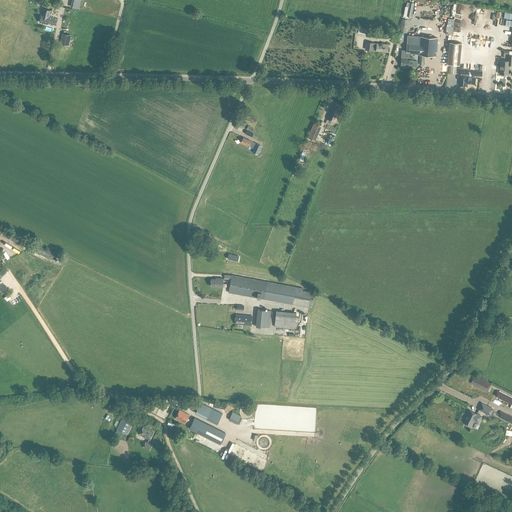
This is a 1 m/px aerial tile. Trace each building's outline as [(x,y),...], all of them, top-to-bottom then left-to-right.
[(81,2),(72,0),(71,0),(70,7),(79,9),(81,2)] [(43,9),(42,14),(40,22),(48,24),(56,26),(57,19),(49,17),(51,11),(43,9)] [(71,35),(63,33),(61,44),(68,45),(71,35)] [(407,44),(406,53),(410,53),(419,54),(436,56),(437,38),(408,35),(407,44)] [(377,43),(374,43),(366,42),(365,50),(373,51),(373,50),(376,51),(387,52),(388,45),(377,43)] [(450,42),(447,64),(449,64),(449,73),(456,74),(456,65),(459,65),(462,43),(450,42)] [(402,58),(401,66),(412,66),(413,58),(409,58),(410,53),(406,53),(405,58),(402,58)] [(511,55),(508,55),(508,61),(501,60),(500,74),(508,75),(509,65),(511,65),(511,55)] [(460,75),(460,76),(459,85),(467,86),(467,84),(468,77),(468,75),(469,70),(460,69),(460,74),(460,75)] [(341,109),(333,105),(327,119),(335,122),(341,109)] [(241,118),(256,123),(257,119),(243,114),(241,118)] [(241,130),(244,122),(239,120),(236,128),(241,130)] [(314,123),(307,137),(315,140),(321,126),(314,123)] [(251,141),(251,142),(243,138),(241,143),(249,146),(254,148),(252,152),(258,154),(262,146),(256,143),(251,141)] [(31,250),(50,259),(53,252),(34,243),(31,250)] [(232,275),(231,279),(228,293),(309,307),(312,292),(303,290),(303,288),(232,275)] [(223,287),(223,281),(223,278),(218,278),(218,279),(211,279),(211,286),(223,287)] [(270,328),(271,311),(257,310),(256,327),(270,328)] [(281,320),(282,311),(276,310),(275,327),(295,329),(295,321),(281,320)] [(251,325),(252,316),(236,314),(236,324),(251,325)] [(475,376),(472,380),(489,389),(491,384),(475,376)] [(511,397),(497,390),(495,396),(511,404),(511,397)] [(195,413),(217,424),(223,414),(200,403),(195,413)] [(478,410),(490,416),(494,409),(482,403),(478,410)] [(190,415),(180,410),(176,418),(185,423),(190,415)] [(477,414),(469,410),(466,415),(462,422),(471,426),(474,420),(476,420),(475,421),(478,422),(481,416),(477,414)] [(511,423),(511,416),(500,411),(498,416),(511,423)] [(240,418),(241,416),(233,412),(229,420),(237,424),(237,423),(240,418)] [(127,420),(122,418),(116,429),(126,435),(134,419),(129,416),(127,420)] [(192,417),(187,428),(217,443),(223,432),(192,417)] [(148,443),(150,440),(154,432),(144,427),(140,435),(147,439),(146,441),(143,447),(149,451),(152,445),(148,443)]
